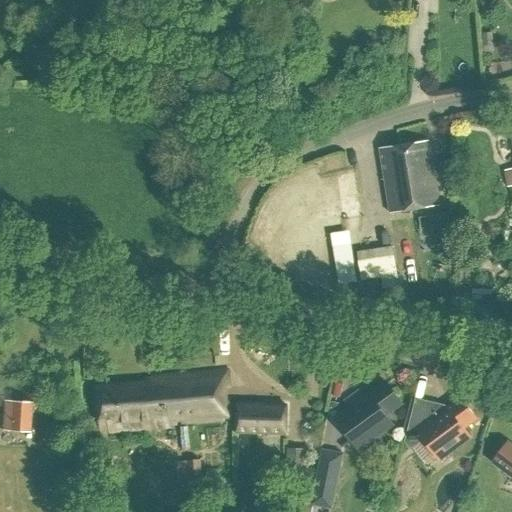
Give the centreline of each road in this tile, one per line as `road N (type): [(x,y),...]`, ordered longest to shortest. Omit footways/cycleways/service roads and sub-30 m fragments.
road 1 (residential): [(215,304),(237,224),(258,182),(288,157),(511,91)]
road 2 (tertiary): [(215,304),(511,367)]
road 3 (tertiary): [(0,258),(215,304)]
